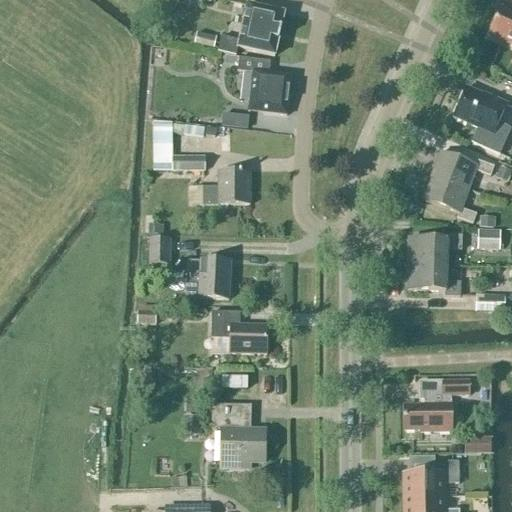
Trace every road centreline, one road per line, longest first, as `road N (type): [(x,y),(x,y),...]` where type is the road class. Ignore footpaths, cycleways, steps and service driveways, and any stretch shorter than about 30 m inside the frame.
road 1 (tertiary): [(348,511),(345,235)]
road 2 (residential): [(324,0),(300,201),(309,226),(345,235)]
road 3 (tertiary): [(345,235),(438,0)]
